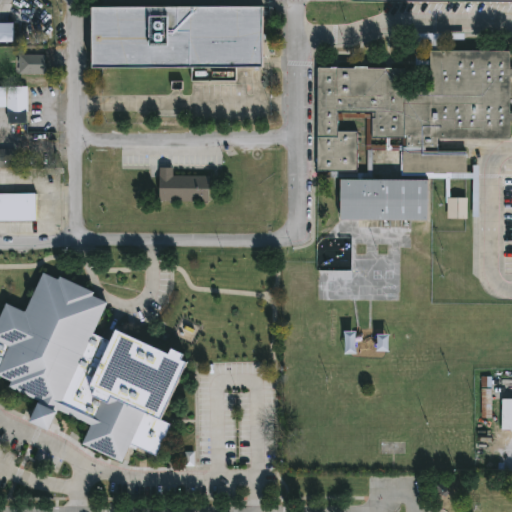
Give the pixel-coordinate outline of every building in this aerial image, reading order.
[(92,69),(91,8),(263,7),(263,68),(92,69)] [(0,23),(13,23),(13,43),(0,43),(0,23)] [(365,180),(366,117),(337,117),(337,131),(356,131),(356,171),(316,170),(318,67),(406,68),(406,91),(429,91),(430,50),(510,51),(509,139),(437,138),(437,150),(466,151),(466,173),(479,173),(479,178),(428,178),(428,175),(402,174),(402,137),(372,137),(371,180),(429,181),(429,221),(341,220),(341,179),(365,180)] [(45,55),(45,74),(18,74),(18,55),(45,55)] [(0,87),(27,87),(27,110),(0,110),(0,87)] [(0,150),(15,150),(15,168),(0,168),(0,193),(36,193),(36,220),(0,220),(0,150)] [(174,167),(174,176),(210,176),(210,201),(159,201),(159,167),(174,167)] [(447,218),(467,219),(468,198),(448,198),(447,218)] [(0,317),(6,305),(24,313),(43,275),(57,280),(59,277),(94,293),(92,297),(108,303),(93,334),(110,342),(115,330),(167,354),(170,349),(182,355),(180,360),(184,362),(159,419),(169,425),(155,457),(130,445),(121,464),(83,445),(91,426),(58,411),(47,431),(28,423),(38,402),(8,388),(11,382),(0,376),(0,317)] [(481,418),(490,418),(491,391),(482,390),(481,418)] [(502,430),(511,430),(511,399),(502,400),(502,430)] [(441,504),(453,495),(443,482),(431,492),(441,504)]
